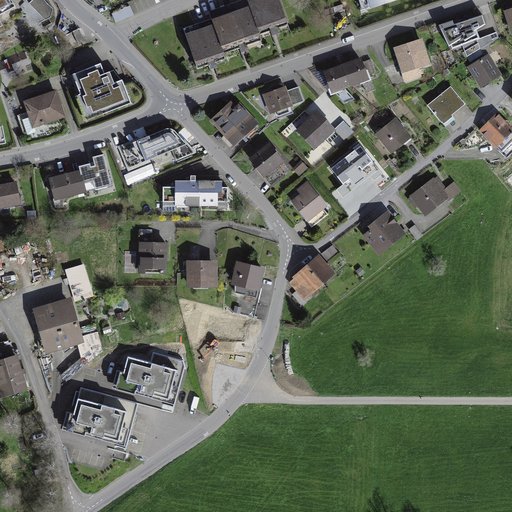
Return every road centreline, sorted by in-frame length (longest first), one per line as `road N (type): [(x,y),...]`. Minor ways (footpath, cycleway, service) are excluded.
road 1 (residential): [(175,108),(477,0)]
road 2 (unclassified): [(511,80),(443,150),(328,242),(288,249)]
road 3 (unclassified): [(249,383),(288,403),(511,402)]
road 4 (residential): [(0,309),(19,329),(79,511)]
road 5 (residential): [(249,383),(194,440),(86,511)]
road 6 (residential): [(175,108),(95,140),(0,164)]
road 7 (residential): [(288,249),(269,208),(175,108)]
road 8 (residential): [(288,249),(279,309),(249,383)]
